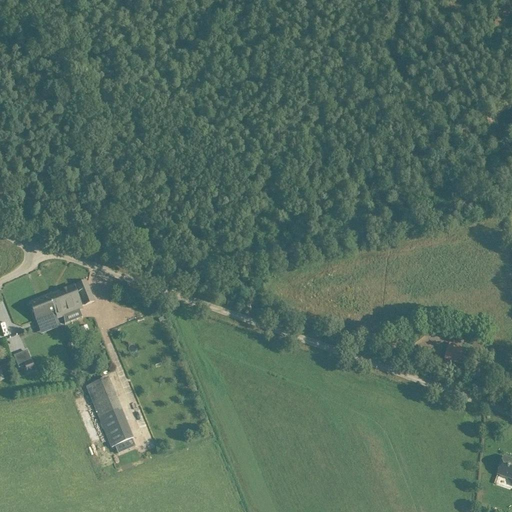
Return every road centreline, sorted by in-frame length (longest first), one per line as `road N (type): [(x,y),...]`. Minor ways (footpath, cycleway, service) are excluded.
road 1 (unclassified): [(154,288),(511,414)]
road 2 (track): [(154,288),(511,188)]
